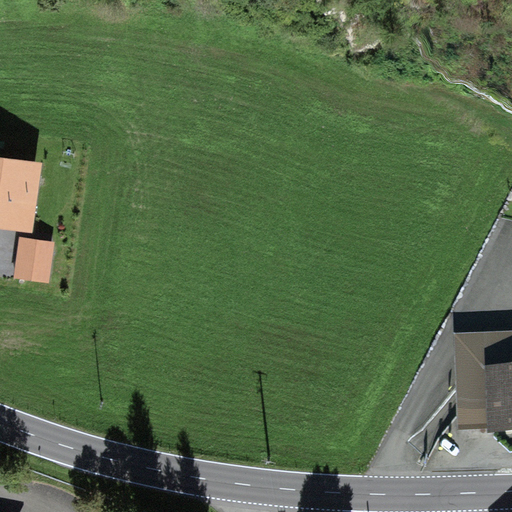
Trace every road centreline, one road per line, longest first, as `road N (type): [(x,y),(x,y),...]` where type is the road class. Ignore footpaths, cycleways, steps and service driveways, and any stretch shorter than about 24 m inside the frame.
road 1 (primary): [(0,420),(115,461),(192,476),(368,494),(511,491)]
road 2 (unknown): [(368,494),(460,321),(480,306),(511,305)]
